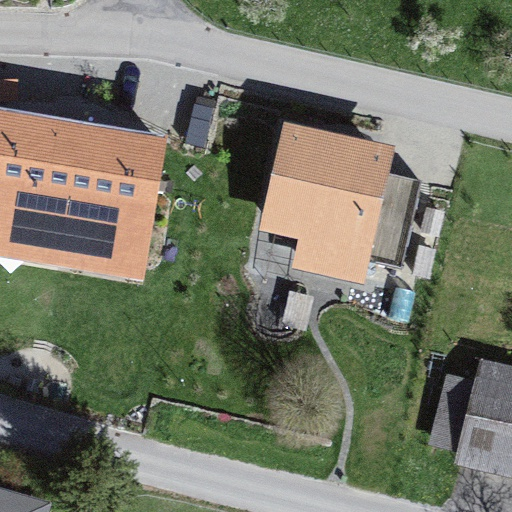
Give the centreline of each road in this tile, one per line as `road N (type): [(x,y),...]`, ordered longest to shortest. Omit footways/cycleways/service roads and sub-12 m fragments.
road 1 (residential): [(511,120),(137,35)]
road 2 (residential): [(325,511),(0,422)]
road 3 (residential): [(137,35),(0,33)]
